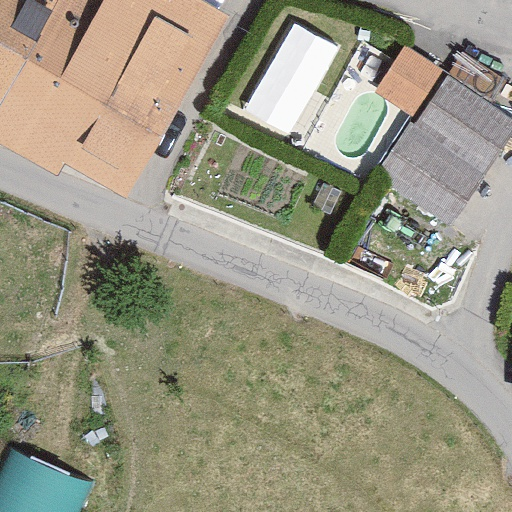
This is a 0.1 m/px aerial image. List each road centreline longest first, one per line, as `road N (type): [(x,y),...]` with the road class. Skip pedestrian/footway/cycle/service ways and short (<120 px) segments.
road 1 (unclassified): [(0,169),(351,310),(443,359),(511,424)]
road 2 (unknown): [(443,359),(511,205)]
road 3 (unknown): [(511,54),(384,0)]
